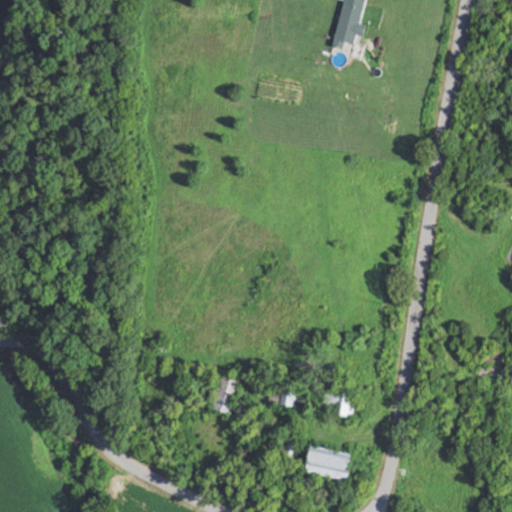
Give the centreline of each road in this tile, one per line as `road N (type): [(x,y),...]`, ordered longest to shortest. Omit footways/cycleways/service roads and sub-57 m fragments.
road 1 (residential): [(371,511),(463,0)]
road 2 (residential): [(227,511),(101,451),(61,370),(43,353),(0,340)]
